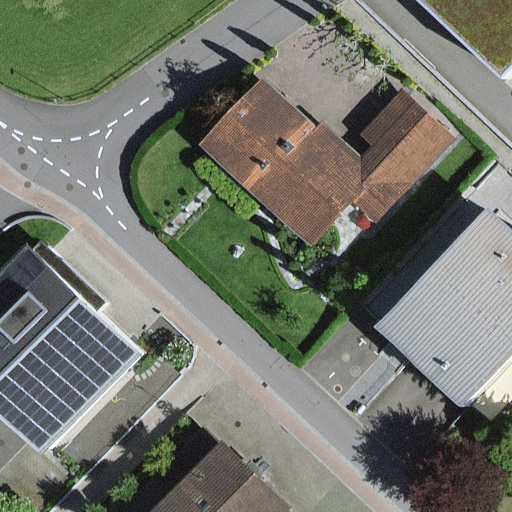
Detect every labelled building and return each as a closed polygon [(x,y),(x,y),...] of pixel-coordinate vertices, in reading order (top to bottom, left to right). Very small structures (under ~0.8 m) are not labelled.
[(511,0),(448,0),(511,65),(511,0)] [(264,86),(202,148),(305,252),(380,178),(325,123),(313,135),(264,86)] [(511,356),(511,246),(490,224),(386,326),(462,405),(511,356)] [(142,357),(29,256),(0,288),(0,414),(51,459),(142,357)] [(277,511),(209,448),(149,511),(277,511)]
